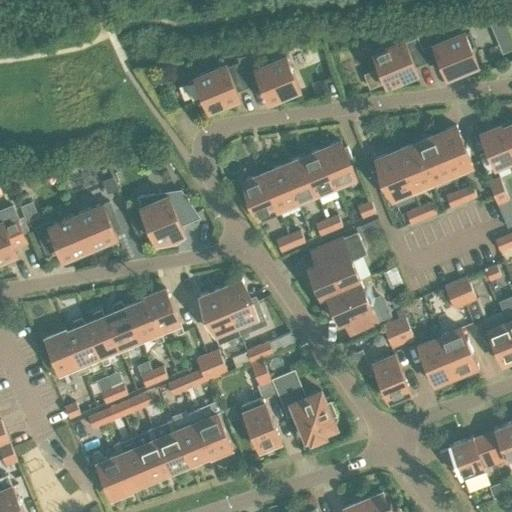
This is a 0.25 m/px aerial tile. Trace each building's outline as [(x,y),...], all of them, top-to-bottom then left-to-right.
[(443,25),(414,29),(417,37),(418,40),(427,61),(428,64),(439,59),(447,76),(478,63),(471,47),(475,45),(470,31),(466,33),(464,30),(448,37),(443,25)] [(404,38),(373,51),(386,84),(418,71),(415,65),(427,61),(418,40),(417,37),(406,41),(404,38)] [(252,59),(240,64),(248,86),(250,88),(261,84),(268,100),(300,87),(286,54),(255,67),(252,59)] [(196,78),(188,82),(194,96),(201,93),(208,109),(240,96),(237,90),(248,86),(240,64),(239,61),(227,66),(226,63),(195,76),(196,78)] [(511,119),(501,124),(511,151),(511,119)] [(511,151),(501,124),(480,133),(494,167),(508,161),(511,167),(511,151)] [(456,125),(436,133),(452,173),(473,164),(469,154),(470,153),(466,143),(464,144),(456,125)] [(420,139),(416,141),(432,181),(452,173),(436,133),(429,136),(429,134),(419,138),(420,139)] [(325,146),(320,148),(335,185),(356,176),(348,158),(352,156),(347,145),(343,146),(341,140),(328,145),(329,147),(325,148),(325,146)] [(400,148),(396,149),(413,189),(432,181),(416,141),(409,144),(409,142),(399,146),(400,148)] [(306,154),(301,156),(317,192),(335,185),(320,148),(309,153),(310,155),(307,156),(306,154)] [(396,149),(375,158),(383,177),(382,178),(386,188),(388,187),(392,198),(413,189),(396,149)] [(287,162),(283,164),(298,200),(317,192),(301,156),(291,160),(291,163),(288,164),(287,162)] [(268,170),(264,172),(279,208),(298,200),(283,164),(272,168),(273,170),(269,172),(268,170)] [(246,187),(242,189),(247,200),(251,199),(258,217),(279,208),(264,172),(259,173),(260,176),(257,177),(256,175),(243,180),(246,187)] [(113,176),(103,180),(108,191),(117,188),(113,176)] [(500,176),(488,181),(498,203),(509,199),(500,176)] [(10,179),(1,182),(5,191),(13,188),(10,179)] [(472,184),(446,195),(451,206),(477,195),(472,184)] [(155,193),(138,196),(142,204),(141,205),(145,216),(140,218),(146,232),(151,230),(156,241),(177,238),(177,237),(174,237),(172,234),(184,229),(181,223),(199,216),(180,189),(166,192),(167,194),(157,198),(155,193)] [(129,222),(139,220),(134,194),(123,196),(129,222)] [(35,199),(22,205),(28,221),(42,216),(35,199)] [(371,200),(358,205),(363,216),(376,211),(371,200)] [(432,200),(419,206),(424,217),(437,212),(432,200)] [(103,202),(76,213),(90,246),(117,235),(114,229),(120,227),(109,201),(104,203),(103,202)] [(419,206),(406,211),(411,222),(424,217),(419,206)] [(90,246),(76,213),(50,224),(49,221),(36,226),(46,251),(58,246),(63,257),(90,246)] [(338,213),(327,218),(332,229),(343,225),(338,213)] [(3,219),(0,220),(0,258),(17,252),(14,246),(26,241),(16,217),(4,222),(3,219)] [(327,218),(316,223),(321,234),(332,229),(327,218)] [(301,229),(290,234),(294,245),(305,240),(301,229)] [(318,262),(308,266),(321,295),(327,293),(360,279),(352,259),(367,252),(358,230),(312,249),(318,262)] [(511,231),(503,235),(508,246),(511,244),(511,231)] [(290,234),(276,239),(281,250),(294,245),(290,234)] [(496,263),(485,268),(490,279),(501,274),(496,263)] [(467,275),(456,280),(466,302),(477,298),(467,275)] [(242,278),(221,287),(240,333),(267,322),(257,299),(251,302),(249,298),(250,298),(242,278)] [(328,297),(324,299),(330,315),(335,313),(338,321),(356,314),(361,327),(391,315),(382,292),(368,298),(360,279),(327,293),(328,297)] [(456,280),(445,285),(454,307),(466,302),(456,280)] [(180,321),(167,289),(166,287),(145,295),(146,297),(160,329),(172,324),(178,333),(183,331),(180,321)] [(221,287),(199,296),(208,315),(209,315),(210,319),(207,320),(212,331),(214,330),(219,341),(240,333),(221,287)] [(146,297),(126,305),(140,338),(152,333),(158,341),(164,339),(160,329),(146,297)] [(140,338),(126,305),(124,306),(122,300),(112,304),(115,310),(106,314),(120,346),(124,356),(129,353),(127,343),(140,338)] [(511,313),(509,308),(503,311),(511,331),(511,313)] [(120,346),(106,314),(104,314),(102,309),(92,313),(95,318),(86,322),(100,354),(104,364),(109,362),(107,351),(120,346)] [(511,331),(503,311),(484,318),(488,328),(501,360),(504,359),(505,361),(511,358),(511,331)] [(405,314),(394,319),(403,341),(414,337),(405,314)] [(100,354),(86,322),(84,323),(82,317),(72,321),(75,327),(67,330),(66,330),(84,372),(89,370),(87,360),(100,354)] [(392,346),(403,341),(394,319),(383,324),(392,346)] [(461,326),(440,335),(456,374),(467,369),(468,371),(479,367),(477,362),(476,363),(471,350),(473,349),(468,336),(466,337),(461,326)] [(84,372),(66,330),(67,330),(66,328),(45,337),(59,371),(72,366),(78,375),(84,372)] [(440,335),(418,344),(422,355),(420,355),(426,369),(428,368),(434,383),(437,381),(438,384),(453,377),(452,375),(456,374),(440,335)] [(269,340),(246,349),(251,361),(273,352),(269,340)] [(219,348),(208,353),(217,375),(228,370),(219,348)] [(395,352),(373,362),(378,373),(375,374),(382,389),(384,388),(389,400),(393,398),(395,402),(409,396),(408,392),(411,390),(395,352)] [(208,353),(196,357),(201,368),(206,380),(217,375),(208,353)] [(263,357),(252,362),(260,384),(272,380),(263,357)] [(163,365),(152,369),(156,381),(168,376),(163,365)] [(201,368),(190,373),(194,384),(206,380),(201,368)] [(152,369),(141,374),(146,385),(156,381),(152,369)] [(294,369),(272,378),(287,415),(295,411),(306,438),(310,437),(311,441),(325,435),(324,431),(336,426),(332,416),(336,414),(330,401),(327,403),(321,389),(306,395),(294,369)] [(179,377),(168,382),(173,393),(184,389),(179,377)] [(123,381),(112,386),(117,397),(128,392),(123,381)] [(112,386),(101,390),(106,401),(117,397),(112,386)] [(150,389),(139,394),(144,405),(155,401),(150,389)] [(139,394),(128,398),(133,410),(144,405),(139,394)] [(263,396),(241,405),(248,422),(246,423),(252,438),(254,437),(259,449),(263,447),(264,451),(279,445),(278,441),(281,439),(263,396)] [(76,401),(65,405),(69,417),(80,412),(76,401)] [(233,405),(223,408),(224,409),(228,420),(238,416),(233,405)] [(110,406),(99,410),(104,422),(115,417),(110,406)] [(199,408),(193,411),(211,453),(210,453),(211,455),(217,452),(220,458),(231,453),(228,448),(231,447),(217,412),(204,417),(199,408)] [(99,410),(88,415),(93,426),(104,422),(99,410)] [(211,453),(193,411),(187,413),(190,423),(177,429),(191,461),(193,460),(194,462),(203,459),(202,457),(210,453),(211,453)] [(1,418),(0,418),(0,444),(10,441),(1,418)] [(191,461),(177,429),(173,419),(167,421),(170,432),(157,437),(171,469),(173,468),(174,471),(183,467),(182,465),(191,461)] [(494,429),(484,433),(495,462),(505,459),(507,462),(511,460),(511,420),(494,428),(494,429)] [(171,469),(157,437),(153,427),(148,430),(150,440),(137,445),(151,477),(153,476),(154,479),(163,475),(162,473),(171,469)] [(440,451),(439,451),(448,464),(449,464),(455,461),(462,479),(486,470),(484,466),(495,462),(484,433),(473,437),(473,435),(449,444),(450,447),(440,451)] [(10,441),(0,444),(0,448),(6,464),(17,459),(12,446),(10,441)] [(151,477),(137,445),(125,450),(119,442),(113,444),(117,453),(131,486),(139,482),(140,485),(149,481),(148,479),(151,477)] [(131,486),(117,453),(105,459),(99,450),(93,452),(97,462),(111,496),(120,493),(121,495),(129,491),(129,489),(132,488),(131,486)] [(7,474),(0,476),(0,511),(24,511),(20,502),(21,502),(18,495),(17,496),(12,484),(12,485),(7,474)] [(383,491),(365,498),(371,511),(401,511),(399,505),(394,506),(391,499),(387,501),(383,491)] [(371,511),(365,498),(344,507),(346,511),(371,511)]
